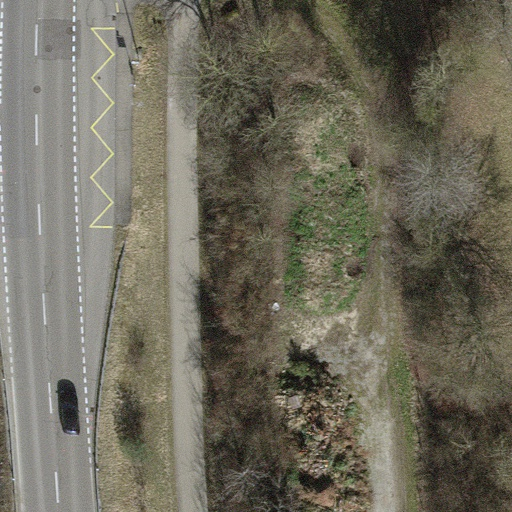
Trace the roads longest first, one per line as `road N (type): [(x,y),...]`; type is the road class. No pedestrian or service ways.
road 1 (track): [(398,511),(396,162),(370,71),(326,27),(281,0)]
road 2 (secondary): [(38,28),(43,257),(62,511)]
